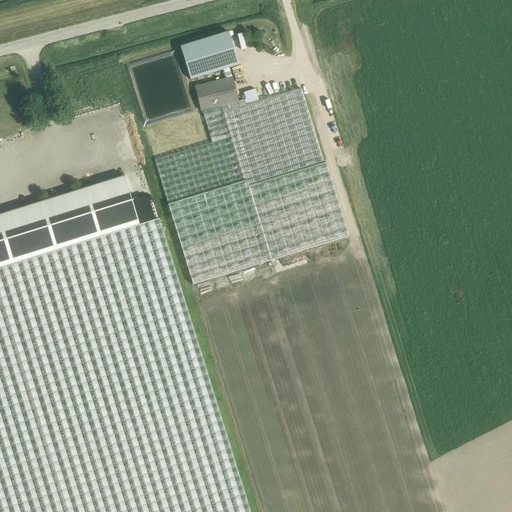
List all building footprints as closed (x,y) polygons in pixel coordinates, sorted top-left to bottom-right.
[(228,32),(180,47),(190,80),(238,65),(228,32)] [(201,111),(220,107),(238,102),(232,78),(195,87),(201,111)] [(155,161),(167,203),(193,285),(348,237),(325,163),(323,163),(301,90),(258,102),(247,106),(245,100),(238,102),(220,107),(221,109),(203,113),(212,144),(155,161)] [(255,90),(243,93),(245,100),(247,106),(258,102),(255,90)] [(0,268),(140,226),(132,201),(125,177),(0,215),(0,268)] [(0,268),(0,511),(248,511),(159,220),(140,226),(0,268)]
